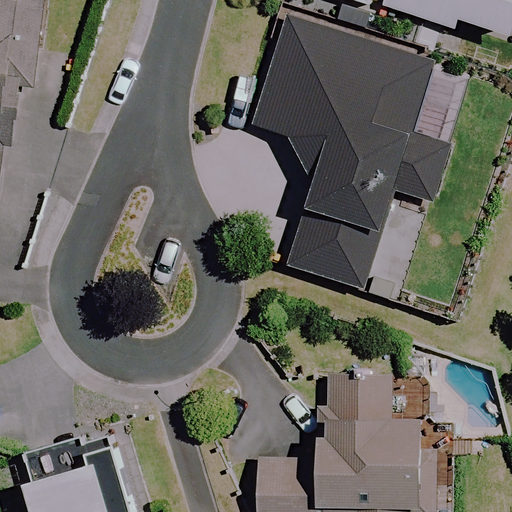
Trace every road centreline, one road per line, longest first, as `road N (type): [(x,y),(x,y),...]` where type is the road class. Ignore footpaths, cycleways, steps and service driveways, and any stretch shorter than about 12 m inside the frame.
road 1 (residential): [(148,137),(208,263),(214,316),(171,365),(128,371),(78,335),(75,298),(104,209)]
road 2 (residential): [(148,137),(183,0)]
